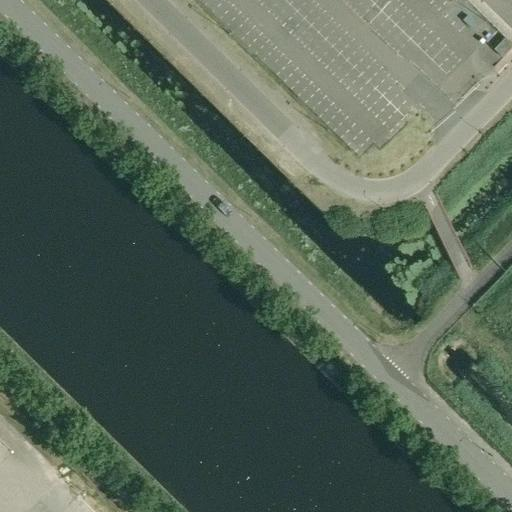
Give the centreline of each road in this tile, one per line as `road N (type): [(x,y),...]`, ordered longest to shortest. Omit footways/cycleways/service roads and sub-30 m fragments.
road 1 (residential): [(2,0),(511,494)]
road 2 (unclassified): [(511,85),(418,180),(372,191),(326,172),(151,0)]
road 3 (track): [(132,511),(0,381)]
